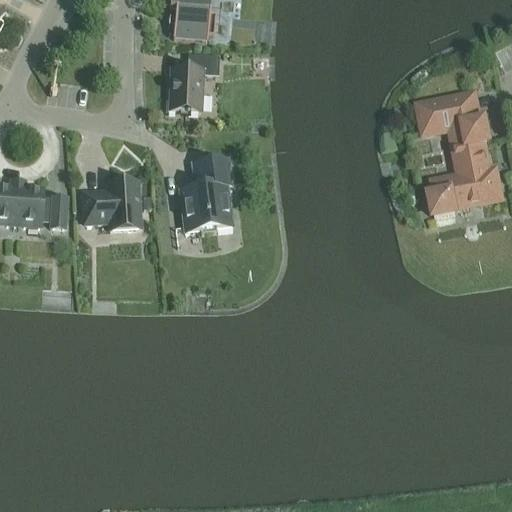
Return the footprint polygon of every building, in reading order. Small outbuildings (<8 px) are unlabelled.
[(170,0),(168,28),(174,29),(173,43),(207,46),(208,40),(214,41),(216,19),(210,18),(211,0),(170,0)] [(187,73),(171,73),(169,115),(201,117),(202,80),(218,81),(219,61),(188,59),(187,73)] [(454,212),(500,203),(494,175),(488,177),(482,147),(489,146),(485,125),(478,127),(473,100),(419,111),(424,138),(451,133),(461,182),(434,187),(437,200),(430,201),(434,222),(456,218),(454,212)] [(228,163),(192,168),(195,192),(179,194),(185,237),(200,235),(201,239),(217,237),(216,233),(232,231),(227,189),(231,189),(228,163)] [(109,227),(110,235),(140,233),(137,187),(107,189),(108,197),(83,198),(85,229),(109,227)] [(50,233),(65,233),(67,203),(52,202),(52,203),(42,202),(43,193),(0,190),(0,223),(41,227),(41,221),(51,222),(50,233)] [(152,213),(151,201),(142,202),(143,214),(152,213)]
